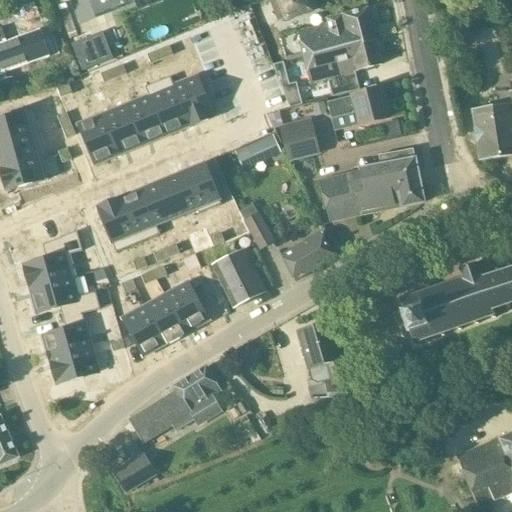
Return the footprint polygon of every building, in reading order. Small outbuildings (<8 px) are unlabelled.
[(53,6),(66,40),(81,35),(69,0),(53,6)] [(305,0),(272,0),(270,1),(278,23),(310,10),(305,0)] [(328,26),(298,33),(304,58),(376,41),(368,9),(341,15),(342,17),(327,20),(328,26)] [(0,86),(8,84),(32,75),(28,65),(49,57),(61,53),(51,25),(39,29),(6,41),(1,28),(0,28),(0,86)] [(100,32),(71,44),(82,72),(112,60),(100,32)] [(376,41),(304,58),(310,83),(356,71),(382,65),(376,41)] [(169,46),(158,50),(162,59),(173,54),(169,46)] [(158,50),(147,55),(151,63),(162,59),(158,50)] [(273,67),(290,108),(302,105),(296,86),(289,88),(283,64),(273,67)] [(123,65),(112,70),(115,78),(126,74),(123,65)] [(112,70),(100,74),(104,83),(115,78),(112,70)] [(197,76),(173,86),(189,126),(213,116),(197,76)] [(169,77),(146,86),(149,95),(166,135),(189,126),(173,86),(169,77)] [(511,106),(511,81),(509,82),(511,93),(500,95),(502,108),(511,106)] [(69,86),(57,89),(60,98),(72,94),(69,86)] [(352,97),(328,104),(330,115),(332,120),(354,115),(357,114),(360,126),(388,119),(380,90),(353,97),(352,97)] [(149,95),(126,105),(142,145),(166,135),(149,95)] [(126,105),(102,114),(119,155),(142,145),(126,105)] [(511,156),(511,106),(502,108),(473,112),(480,161),(511,156)] [(34,112),(0,121),(0,145),(40,134),(34,112)] [(66,113),(58,116),(62,127),(71,124),(66,113)] [(102,114),(78,124),(95,164),(119,155),(102,114)] [(312,119),(280,127),(289,163),(320,155),(312,119)] [(385,138),(402,134),(398,120),(382,125),(385,138)] [(71,124),(62,127),(67,138),(75,135),(71,124)] [(40,134),(0,145),(0,169),(41,158),(46,156),(40,134)] [(273,135),(233,152),(240,167),(279,151),(273,135)] [(67,148),(59,152),(63,163),(72,159),(67,148)] [(347,175),(320,182),(328,223),(400,208),(401,209),(424,204),(414,159),(412,150),(379,157),(381,165),(360,170),(360,172),(347,175)] [(41,158),(0,169),(0,170),(6,192),(42,182),(48,180),(41,158)] [(205,164),(183,173),(198,208),(200,212),(222,203),(205,164)] [(183,173),(162,181),(177,217),(198,208),(183,173)] [(162,181),(141,190),(156,226),(177,217),(162,181)] [(141,190),(120,199),(138,243),(159,235),(156,226),(141,190)] [(120,199),(98,208),(116,252),(138,243),(120,199)] [(258,215),(244,223),(260,251),(274,243),(258,215)] [(46,260),(23,267),(30,290),(73,278),(77,277),(70,255),(82,252),(76,232),(42,247),(46,260)] [(221,233),(209,237),(213,246),(224,241),(221,233)] [(320,234),(283,256),(296,282),(334,260),(320,234)] [(176,245),(165,249),(168,258),(180,253),(176,245)] [(165,249),(154,254),(157,263),(168,258),(165,249)] [(213,265),(212,266),(234,309),(266,293),(245,249),(231,256),(213,265)] [(144,258),(133,262),(136,271),(147,267),(144,258)] [(163,267),(152,271),(156,280),(167,275),(163,267)] [(463,281),(400,302),(414,344),(495,317),(493,312),(511,305),(511,268),(482,279),(481,275),(480,276),(476,267),(460,271),(463,281)] [(152,271),(141,276),(145,285),(156,280),(152,271)] [(73,278),(30,290),(37,314),(60,308),(63,319),(82,314),(100,309),(95,292),(79,297),(73,278)] [(132,279),(121,284),(125,293),(136,288),(132,279)] [(186,283),(165,295),(186,333),(208,321),(186,283)] [(165,295),(144,307),(165,345),(186,333),(165,295)] [(144,307),(122,320),(143,357),(165,345),(144,307)] [(67,331),(43,338),(50,361),(92,350),(82,314),(63,319),(67,331)] [(329,322),(297,333),(308,369),(326,364),(330,381),(324,383),(326,395),(346,395),(358,392),(350,359),(341,361),(340,360),(329,322)] [(121,340),(110,343),(112,353),(124,349),(121,340)] [(92,350),(50,361),(57,385),(98,373),(92,350)] [(177,393),(130,422),(143,443),(172,425),(177,432),(194,421),(198,428),(222,412),(212,396),(220,391),(206,368),(174,388),(177,393)] [(0,464),(14,459),(0,424),(0,464)] [(511,434),(470,453),(458,458),(478,507),(493,500),(511,491),(511,434)] [(116,470),(114,471),(115,473),(127,492),(155,475),(142,454),(116,470)]
